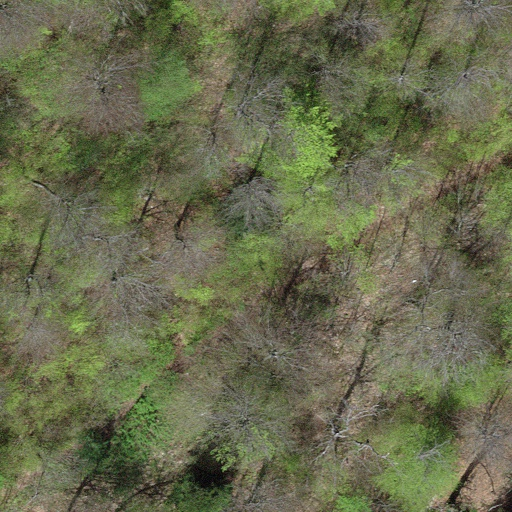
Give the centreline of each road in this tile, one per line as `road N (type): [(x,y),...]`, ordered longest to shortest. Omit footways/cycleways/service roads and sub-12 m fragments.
road 1 (track): [(511,158),(290,288),(203,407)]
road 2 (track): [(203,407),(8,511)]
